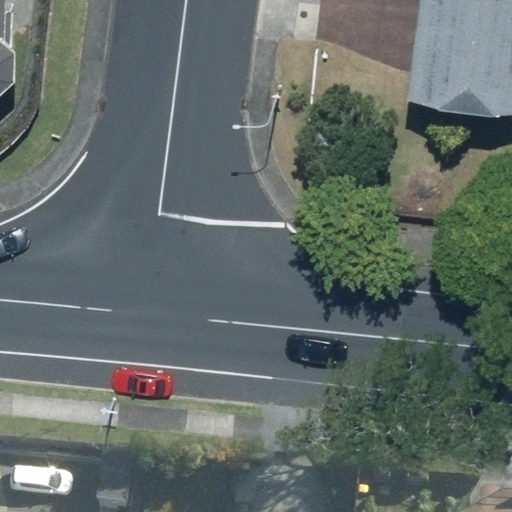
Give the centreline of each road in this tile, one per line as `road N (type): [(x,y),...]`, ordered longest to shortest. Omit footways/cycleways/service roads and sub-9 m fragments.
road 1 (residential): [(511,349),(145,309)]
road 2 (residential): [(188,0),(145,309)]
road 3 (residential): [(145,309),(0,300)]
